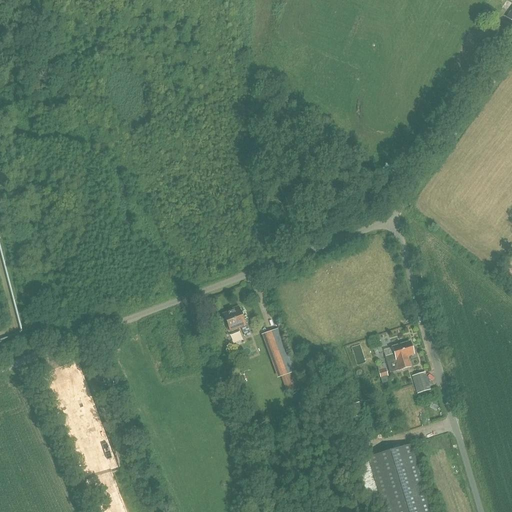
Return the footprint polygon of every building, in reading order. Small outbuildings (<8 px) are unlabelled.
[(494,54),(498,48),(486,39),(481,44),(494,54)] [(469,83),(455,74),(450,81),(465,90),(469,83)] [(230,331),(241,327),(245,337),(250,335),(246,325),(245,325),(238,309),(224,315),(230,331)] [(293,371),(282,341),(269,346),(280,375),(293,371)] [(410,367),(407,357),(414,354),(410,342),(392,347),(394,354),(385,357),(390,373),(399,370),(410,367)] [(384,364),(377,366),(380,378),(388,375),(384,364)] [(417,393),(421,392),(430,389),(425,372),(412,376),(417,393)] [(344,422),(362,414),(358,403),(339,410),(344,422)] [(368,457),(384,511),(430,511),(410,444),(368,457)]
